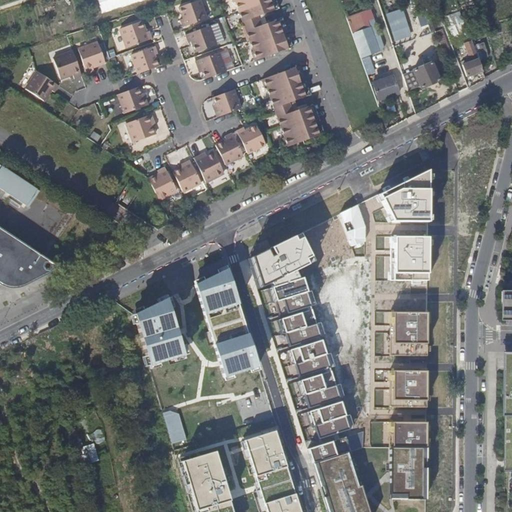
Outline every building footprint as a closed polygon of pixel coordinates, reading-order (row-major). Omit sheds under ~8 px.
[(208,18),(201,0),(200,0),(183,5),(186,15),(182,17),(185,25),(208,18)] [(277,13),(271,0),(234,0),(236,4),(238,4),(254,52),(252,53),(256,63),(292,50),(290,43),(287,44),(283,30),(286,29),(283,22),(270,26),(264,28),(260,19),(266,17),(277,13)] [(277,0),(271,0),(277,13),(282,12),(277,0)] [(387,14),(395,43),(413,38),(405,9),(387,14)] [(453,37),(469,31),(461,11),(445,17),(453,37)] [(418,16),(421,26),(427,25),(424,15),(418,16)] [(270,26),(266,17),(260,19),(264,28),(270,26)] [(290,43),(292,50),(295,49),(285,21),(283,22),(286,29),(283,30),(287,44),(290,43)] [(126,47),(152,39),(149,31),(145,32),(141,22),(120,29),(126,47)] [(216,45),(211,27),(188,34),(191,43),(195,42),(198,51),(216,45)] [(378,50),(371,27),(356,32),(363,55),(378,50)] [(482,70),(472,41),(465,44),(471,61),(463,64),(467,76),(482,70)] [(105,65),(98,43),(79,50),(86,76),(94,73),(93,69),(105,65)] [(160,60),(156,50),(130,58),(136,77),(157,70),(154,62),(160,60)] [(81,77),(73,52),(53,58),(60,79),(72,75),(73,80),(81,77)] [(197,61),(199,69),(203,68),(204,71),(206,78),(225,72),(219,53),(197,61)] [(422,87),(440,80),(433,62),(414,69),(422,87)] [(303,68),(301,69),(304,76),(301,77),(305,91),(308,90),(311,97),(313,96),(303,68)] [(304,76),(301,69),(264,82),(268,92),(270,91),(287,139),(284,140),(288,150),(322,138),(311,108),(302,111),(295,113),(292,105),(299,102),(311,97),(308,90),(305,91),(301,77),(304,76)] [(58,83),(37,70),(26,87),(44,99),(51,88),(54,90),(58,83)] [(399,93),(394,75),(374,81),(379,99),(399,93)] [(150,107),(147,97),(143,99),(142,95),(140,89),(120,95),(126,114),(150,107)] [(220,112),(216,113),(218,120),(242,112),(236,93),(215,100),(218,108),(220,112)] [(302,111),(299,102),(292,105),(295,113),(302,111)] [(311,108),(322,138),(327,136),(316,106),(311,108)] [(153,138),(151,130),(149,126),(154,124),(152,117),(126,126),(132,144),(153,138)] [(248,153),(267,144),(258,124),(246,130),(244,127),(237,131),(248,153)] [(225,165),(243,156),(232,134),(225,138),(226,140),(215,146),(225,165)] [(430,281),(427,175),(424,143),(378,163),(237,238),(253,290),(282,278),(286,286),(363,241),(364,232),(386,221),(384,285),(430,281)] [(203,156),(201,152),(194,156),(206,181),(224,172),(213,151),(207,154),(203,156)] [(183,165),(180,167),(173,171),(183,191),(200,182),(188,158),(182,162),(183,165)] [(159,174),(148,179),(159,199),(176,190),(166,166),(157,170),(159,174)] [(0,189),(29,208),(41,191),(4,167),(0,173),(0,189)] [(130,205),(137,191),(131,189),(124,202),(130,205)] [(0,284),(16,294),(27,293),(33,291),(53,282),(40,273),(47,263),(0,231),(0,284)] [(269,390),(230,271),(193,284),(225,402),(269,390)] [(312,290),(270,301),(312,456),(347,446),(352,456),(374,443),(362,409),(354,392),(343,396),(312,290)] [(511,290),(504,290),(503,320),(511,319),(511,290)] [(204,367),(174,291),(133,309),(156,376),(204,367)] [(451,293),(385,293),(387,439),(451,441),(451,293)] [(356,342),(359,355),(373,351),(369,338),(356,342)] [(511,346),(503,347),(503,379),(506,379),(506,399),(511,398),(511,346)] [(270,421),(266,409),(272,407),(269,397),(234,407),(241,429),(270,421)] [(86,446),(97,487),(116,482),(102,430),(91,433),(94,444),(86,446)] [(420,443),(389,443),(389,494),(420,494),(420,443)] [(347,446),(312,456),(329,511),(367,511),(358,479),(347,446)]
